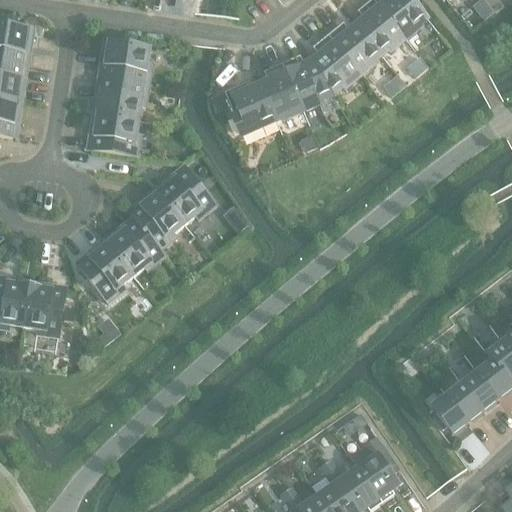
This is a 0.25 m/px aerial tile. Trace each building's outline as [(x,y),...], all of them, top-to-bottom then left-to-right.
[(376,0),(373,3),(406,44),(421,31),(419,29),(427,22),(408,0),(376,0)] [(364,24),(357,29),(382,59),(388,54),(391,56),(406,44),(373,3),(357,16),(364,24)] [(344,27),(328,39),(361,80),(377,67),(375,65),(382,59),(357,29),(350,35),(344,27)] [(0,66),(24,70),(26,56),(24,55),(25,49),(32,49),(34,32),(17,29),(17,32),(0,29),(0,66)] [(313,66),(333,99),(344,90),(346,92),(361,80),(328,39),(313,52),(319,60),(313,66)] [(103,82),(150,90),(153,68),(148,67),(150,53),(122,48),(122,45),(105,43),(102,60),(109,61),(108,68),(106,68),(103,82)] [(282,68),(304,115),(322,107),(320,105),(333,99),(313,66),(305,69),(300,60),(282,68)] [(24,70),(0,66),(0,102),(23,106),(25,92),(18,91),(19,84),(22,85),(24,70)] [(260,89),(276,124),(284,121),(286,124),(304,115),(282,68),(264,76),(268,86),(260,89)] [(93,117),(139,124),(142,111),(146,111),(150,90),(103,82),(101,97),(104,97),(101,104),(96,103),(93,117)] [(276,124),(260,89),(252,92),(249,86),(224,97),(235,120),(234,121),(242,140),(276,124)] [(23,106),(0,102),(0,140),(13,142),(15,127),(13,126),(14,120),(21,121),(23,106)] [(139,124),(93,117),(91,131),(98,133),(97,139),(95,139),(92,154),(138,162),(142,139),(137,138),(139,124)] [(160,198),(185,229),(196,220),(199,224),(217,210),(188,173),(175,183),(177,185),(172,189),(167,184),(156,193),(160,198)] [(160,198),(156,193),(145,202),(149,207),(144,212),(142,210),(130,220),(135,226),(136,225),(160,255),(161,255),(177,242),(174,238),(185,229),(160,198)] [(226,218),(242,235),(251,227),(235,210),(226,218)] [(109,250),(134,280),(145,272),(148,275),(166,261),(161,255),(160,255),(136,225),(135,226),(124,234),(126,237),(121,241),(116,236),(105,244),(109,250)] [(109,250),(105,244),(94,253),(98,259),(93,263),(91,261),(79,271),(108,307),(126,293),(123,289),(134,280),(109,250)] [(30,293),(31,286),(17,284),(16,290),(9,289),(9,287),(0,285),(0,332),(9,334),(10,329),(24,332),(30,293)] [(30,293),(24,332),(38,334),(37,338),(60,342),(67,296),(52,293),(51,296),(44,295),(45,288),(31,286),(30,293)] [(103,339),(99,342),(105,349),(121,337),(110,323),(98,332),(103,339)] [(488,360),(493,367),(494,366),(509,385),(509,384),(511,382),(511,357),(504,348),(499,342),(484,353),(489,360),(488,360)] [(479,378),(498,403),(511,392),(511,387),(509,384),(509,385),(494,366),(493,367),(479,378)] [(464,389),(483,415),(498,403),(479,378),(474,371),(459,383),(464,389)] [(448,401),(468,426),(483,415),(464,389),(448,401)] [(468,426),(448,401),(433,413),(452,439),(468,426)] [(379,502),(383,507),(394,499),(391,494),(399,488),(392,478),(398,474),(376,442),(368,447),(377,459),(359,472),(379,502)] [(19,448),(9,455),(20,470),(30,463),(19,448)] [(321,472),(327,481),(337,474),(331,465),(321,472)] [(339,486),(356,511),(364,511),(367,510),(368,511),(375,511),(383,507),(379,502),(359,472),(344,483),(337,474),(327,481),(334,490),(339,486)] [(356,511),(339,486),(334,490),(319,500),(327,511),(356,511)] [(282,499),(288,508),(298,501),(292,492),(282,499)] [(327,511),(319,500),(305,510),(298,501),(288,508),(290,511),(327,511)]
